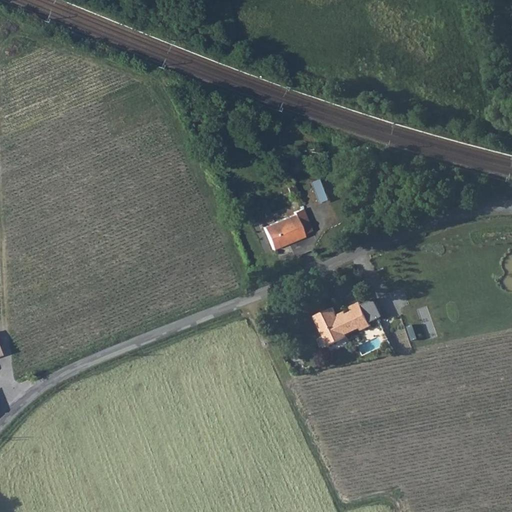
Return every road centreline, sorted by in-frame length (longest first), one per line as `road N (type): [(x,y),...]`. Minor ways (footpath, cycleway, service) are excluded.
road 1 (unclassified): [(0,431),(40,388),(103,357),(453,216),(511,207)]
road 2 (track): [(511,133),(452,0)]
